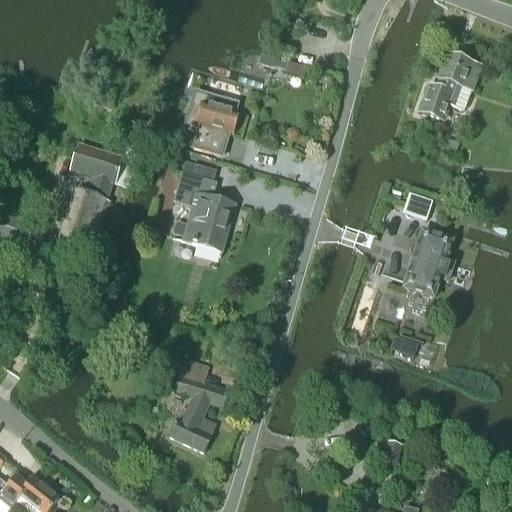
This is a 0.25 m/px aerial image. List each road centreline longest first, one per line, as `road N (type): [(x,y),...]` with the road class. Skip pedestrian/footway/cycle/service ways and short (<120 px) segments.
road 1 (tertiary): [(224,511),(373,0)]
road 2 (tertiary): [(129,511),(0,410)]
